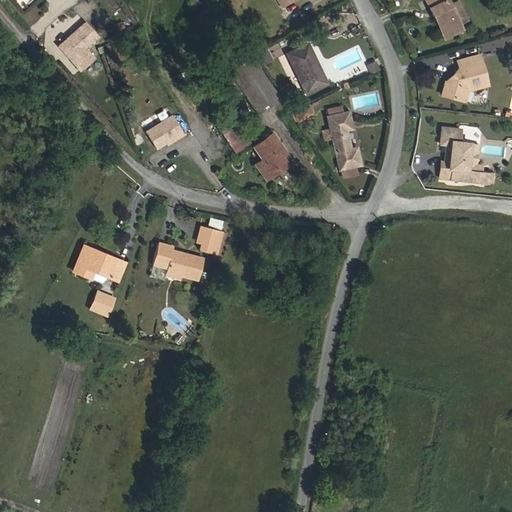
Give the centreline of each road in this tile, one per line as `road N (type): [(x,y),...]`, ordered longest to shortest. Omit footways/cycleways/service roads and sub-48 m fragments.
road 1 (residential): [(0,8),(133,162),(166,189),(209,201),(374,212)]
road 2 (residential): [(303,511),(333,332),(374,212)]
road 3 (residential): [(374,212),(402,117),(393,51),(364,0)]
